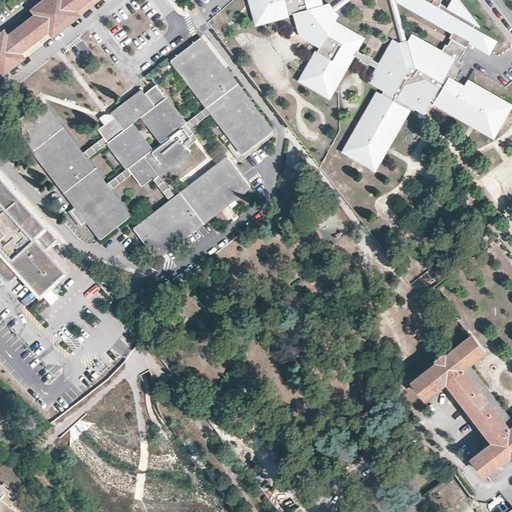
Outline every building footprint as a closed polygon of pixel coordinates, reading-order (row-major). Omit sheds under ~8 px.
[(44,0),(34,9),(37,13),(10,34),(7,29),(0,34),(0,62),(6,70),(26,55),(23,50),(50,30),(53,34),(80,13),(76,9),(87,0),(44,0)] [(352,153),(357,158),(355,161),(359,164),(363,167),(366,168),(374,172),(376,168),(382,170),(386,164),(387,165),(416,115),(414,114),(417,110),(440,109),(491,137),(492,136),(496,139),(500,132),(504,134),(507,129),(510,125),(511,123),(511,121),(511,114),(511,112),(511,105),(474,84),(471,89),(461,83),(470,67),(466,64),(470,58),(467,56),(471,50),(473,51),(477,44),(496,55),(502,43),(485,29),(480,30),(481,25),(462,0),(459,0),(457,4),(455,10),(448,6),(447,0),(257,0),(258,4),(254,5),(259,21),(263,20),(265,28),(266,27),(271,26),(272,28),(287,23),(286,22),(302,17),(306,33),(314,45),(325,51),(318,63),(317,62),(308,77),(310,78),(307,82),(314,86),(311,90),(328,99),(330,96),(336,100),(336,97),(339,92),(341,93),(360,59),(368,64),(367,65),(374,70),(375,68),(383,73),(375,86),(390,96),(388,98),(384,96),(354,146),(356,148),(352,153)] [(107,244),(135,221),(116,196),(138,180),(148,192),(157,184),(176,207),(139,235),(162,264),(255,192),(232,163),(182,202),(166,182),(196,158),(193,154),(204,146),(196,136),(218,119),(249,159),(278,137),(207,45),(177,67),(213,113),(191,130),(162,92),(152,100),(147,105),(143,100),(116,121),(119,125),(104,136),(109,143),(88,160),(47,108),(18,130),(63,188),(107,244)] [(147,105),(152,100),(149,96),(143,100),(147,105)] [(357,158),(352,153),(347,157),(355,161),(357,158)] [(376,168),(374,172),(381,177),(382,170),(376,168)] [(0,272),(10,283),(17,273),(40,298),(69,271),(49,247),(38,236),(48,227),(33,211),(0,175),(0,272)] [(486,352),(473,336),(449,354),(445,349),(435,357),(439,362),(416,380),(428,396),(448,381),(494,441),(475,456),(487,472),(510,455),(511,456),(511,426),(466,367),(486,352)] [(0,511),(12,511),(0,502),(0,511)]
